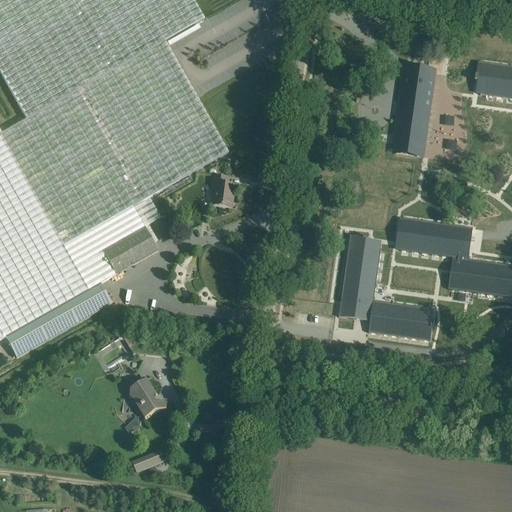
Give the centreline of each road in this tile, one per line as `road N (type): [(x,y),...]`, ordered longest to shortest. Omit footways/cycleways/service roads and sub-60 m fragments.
road 1 (unclassified): [(241,511),(309,0)]
road 2 (unknown): [(431,179),(463,270),(497,295),(511,253)]
road 3 (unknown): [(282,205),(149,262)]
